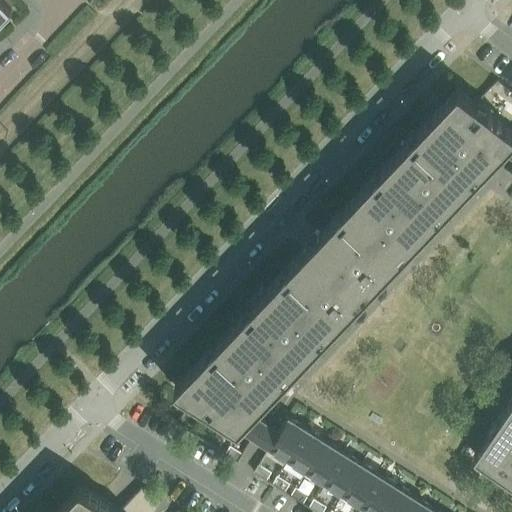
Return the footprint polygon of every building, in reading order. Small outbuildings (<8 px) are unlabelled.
[(0,0),(0,20),(11,8),(2,0),(0,0)] [(305,249),(175,385),(192,397),(193,397),(253,435),(254,436),(265,419),(252,412),(358,300),(365,293),(372,286),(504,147),(511,153),(511,128),(477,102),(477,101),(459,87),(318,235),(311,242),(305,249)] [(511,398),(474,453),(492,466),(498,470),(504,474),(508,477),(511,479),(511,398)] [(269,445),(287,457),(306,427),(288,415),(269,445)] [(306,427),(287,457),(306,468),(324,438),(306,427)] [(324,438),(306,468),(324,480),(343,450),(324,438)] [(225,452),(237,460),(242,452),(230,445),(225,452)] [(343,450),(324,480),(342,491),(361,462),(343,450)] [(361,462),(342,491),(361,503),(380,473),(361,462)] [(259,463),(254,470),(266,478),(271,471),(259,463)] [(380,473),(361,503),(375,511),(380,511),(398,485),(380,473)] [(289,482),(277,474),(272,482),(285,490),(289,482)] [(124,511),(120,509),(80,484),(53,511),(124,511)] [(398,485),(380,511),(406,511),(416,496),(398,485)] [(142,486),(120,509),(124,511),(153,511),(162,499),(142,486)] [(295,486),(290,493),(303,501),(308,494),(295,486)] [(416,496),(406,511),(432,511),(435,508),(416,496)] [(309,505),(318,511),(320,511),(321,511),(326,505),(313,497),(309,505)]
